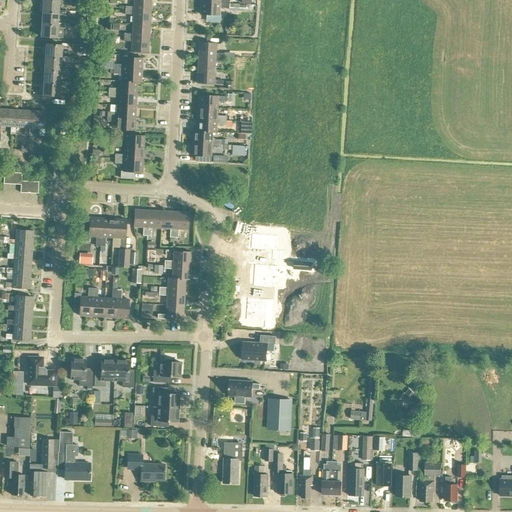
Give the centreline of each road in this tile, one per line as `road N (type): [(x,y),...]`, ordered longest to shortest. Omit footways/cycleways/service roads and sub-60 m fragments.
road 1 (residential): [(206,337),(54,336),(57,212)]
road 2 (residential): [(168,193),(176,0)]
road 3 (residential): [(196,511),(206,337)]
road 4 (residential): [(168,193),(213,213),(206,337)]
road 5 (tertiary): [(154,511),(0,507)]
road 6 (residential): [(57,212),(59,192),(69,188),(168,193)]
